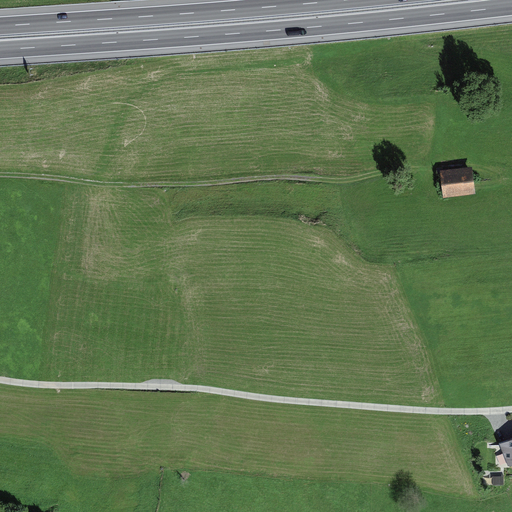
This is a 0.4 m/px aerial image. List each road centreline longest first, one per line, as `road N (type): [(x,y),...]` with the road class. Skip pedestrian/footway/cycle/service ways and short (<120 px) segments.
road 1 (motorway): [(0,48),(511,4)]
road 2 (track): [(0,170),(103,182),(340,182),(404,164)]
road 3 (motorway): [(317,0),(0,24)]
